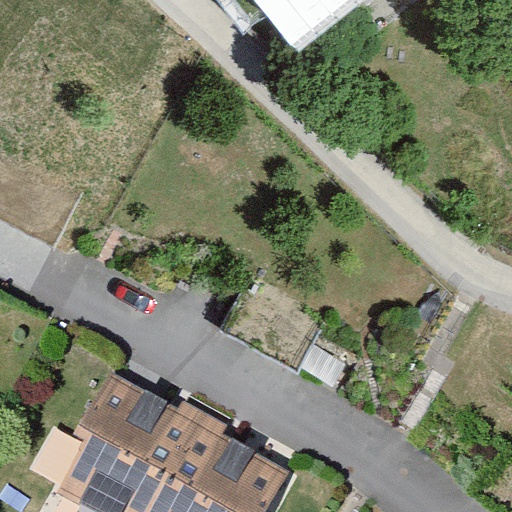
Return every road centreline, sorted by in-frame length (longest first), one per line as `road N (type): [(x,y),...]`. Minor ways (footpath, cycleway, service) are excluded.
road 1 (residential): [(0,240),(383,460),(442,511)]
road 2 (residential): [(511,285),(458,267),(168,0)]
